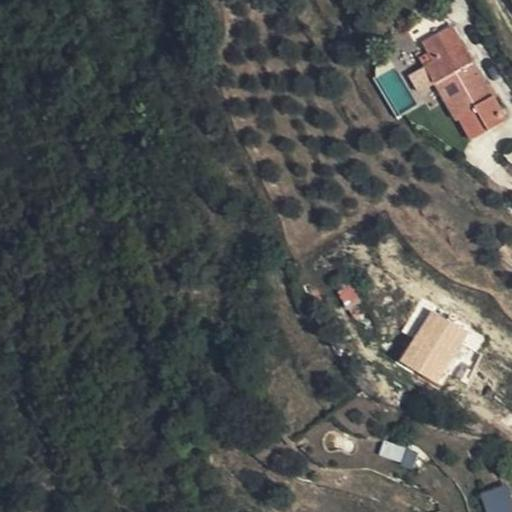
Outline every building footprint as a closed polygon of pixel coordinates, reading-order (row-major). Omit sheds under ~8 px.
[(452,26),(423,43),(433,61),(426,65),(458,122),(460,120),(472,142),(506,121),(452,26)] [(393,68),(374,78),(394,115),(413,104),(393,68)] [(350,284),(338,292),(369,340),(381,332),(350,284)] [(425,324),(431,315),(417,307),(403,328),(417,338),(425,324)] [(448,339),(457,325),(434,310),(431,315),(425,324),(448,339)] [(447,341),(448,339),(425,324),(417,338),(403,361),(426,377),(431,368),(447,341)] [(453,344),(457,346),(466,330),(457,325),(448,339),(447,341),(453,344)] [(384,332),(384,350),(398,350),(398,343),(403,343),(402,331),(384,332)] [(437,373),(453,344),(447,341),(431,368),(437,373)] [(194,417),(168,427),(193,481),(215,471),(202,442),(205,440),(194,417)] [(285,429),(279,435),(289,447),(295,441),(285,429)] [(407,449),(385,441),(379,454),(402,463),(407,449)] [(511,511),(511,500),(506,485),(500,487),(509,511),(511,511)] [(509,511),(500,487),(486,493),(492,511),(509,511)]
